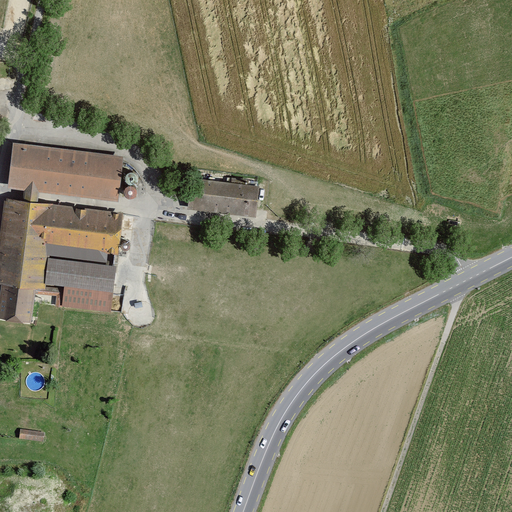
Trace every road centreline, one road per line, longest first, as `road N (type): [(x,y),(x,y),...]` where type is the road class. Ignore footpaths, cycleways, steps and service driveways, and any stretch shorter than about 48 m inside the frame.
road 1 (residential): [(9,126),(129,150),(149,168),(157,211),(432,248),(455,261),(467,281)]
road 2 (secondary): [(245,511),(284,417),(322,368),(467,281)]
road 3 (track): [(460,285),(384,511)]
road 4 (residential): [(9,126),(44,0)]
